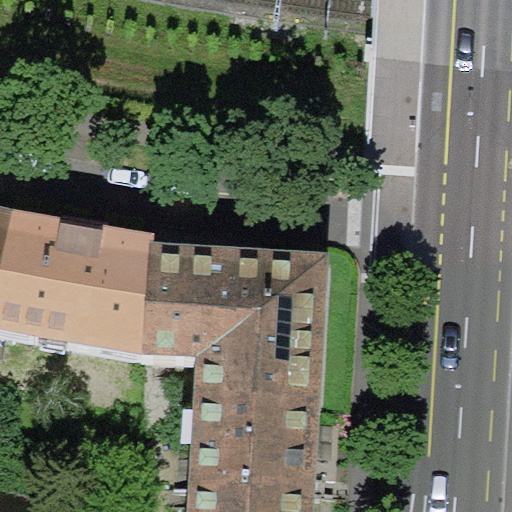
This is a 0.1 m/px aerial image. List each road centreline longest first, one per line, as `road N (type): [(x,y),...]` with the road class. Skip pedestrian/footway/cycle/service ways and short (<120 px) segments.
road 1 (residential): [(0,172),(246,215),(472,239)]
road 2 (secondary): [(472,239),(454,511)]
road 3 (secondary): [(485,0),(472,219)]
